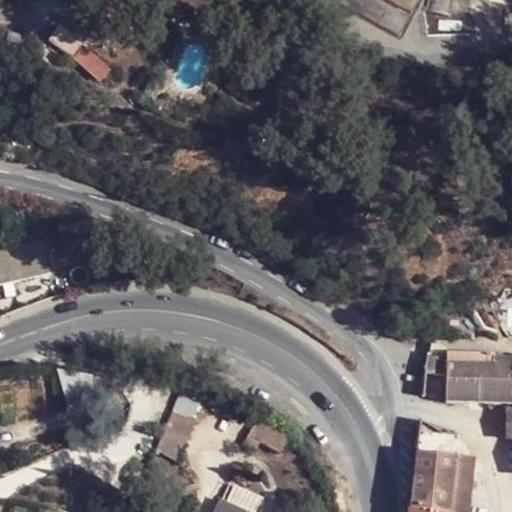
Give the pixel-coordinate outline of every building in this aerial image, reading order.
[(452,0),(425,0),(424,9),(450,13),(452,0)] [(64,15),(44,36),(96,82),(115,61),(64,15)] [(44,244),(0,250),(0,286),(49,279),(44,244)] [(511,405),(511,362),(494,362),(492,366),(448,363),(443,399),(511,405)] [(60,370),(59,401),(89,402),(90,371),(60,370)] [(202,390),(195,386),(180,381),(167,410),(189,419),(202,390)] [(264,422),(255,417),(246,434),(277,450),(286,434),(264,422)] [(445,511),(452,454),(410,451),(403,511),(445,511)] [(259,499),(248,479),(243,489),(259,499)] [(238,511),(213,500),(207,511),(238,511)]
